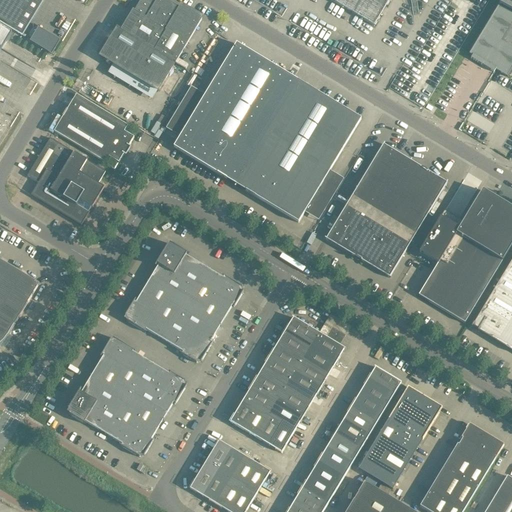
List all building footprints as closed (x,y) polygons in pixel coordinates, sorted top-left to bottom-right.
[(0,0),(0,22),(13,31),(30,3),(31,0),(0,0)] [(180,7),(178,11),(158,0),(157,0),(157,1),(154,0),(145,0),(137,13),(136,12),(124,32),(117,28),(101,54),(159,89),(175,63),(201,20),(180,7)] [(332,0),(374,25),(389,0),(332,0)] [(511,0),(501,0),(499,4),(470,53),(472,55),(496,69),(507,76),(511,68),(511,0)] [(0,47),(2,48),(8,40),(12,32),(0,25),(0,47)] [(39,27),(30,41),(52,54),(60,40),(39,27)] [(227,179),(228,177),(237,182),(236,185),(299,81),(237,43),(206,93),(181,134),(174,147),(227,179)] [(236,185),(238,183),(247,188),(246,191),(298,223),(306,210),(331,169),(344,148),(361,119),(299,81),(236,185)] [(167,126),(181,134),(206,93),(191,85),(167,126)] [(124,131),(128,126),(76,95),(54,131),(106,163),(109,157),(119,163),(134,137),(124,131)] [(27,176),(38,183),(31,195),(81,226),(105,187),(104,187),(98,184),(106,172),(50,138),(27,176)] [(376,218),(411,161),(383,144),(349,201),(376,218)] [(447,183),(427,171),(427,172),(420,168),(421,167),(411,161),(376,218),(413,240),(447,183)] [(344,177),(331,169),(306,210),(319,218),(344,177)] [(426,283),(419,295),(465,323),(466,321),(503,261),(511,245),(511,207),(483,190),(461,226),(456,223),(442,215),(419,252),(438,263),(426,283)] [(349,201),(326,239),(390,278),(413,240),(376,218),(349,201)] [(157,264),(159,265),(174,275),(186,255),(187,254),(188,254),(172,244),(172,245),(168,246),(156,264),(157,265),(157,264)] [(206,267),(186,255),(174,275),(195,287),(207,267),(206,267)] [(0,344),(3,342),(4,341),(5,339),(6,338),(7,337),(8,335),(39,284),(0,260),(0,344)] [(511,260),(472,325),(475,327),(475,326),(479,329),(478,331),(480,332),(481,331),(511,350),(511,260)] [(149,281),(148,281),(168,293),(184,304),(195,287),(174,275),(159,265),(149,281)] [(207,268),(207,267),(195,287),(184,304),(201,314),(213,294),(223,278),(207,268)] [(234,307),(244,292),(243,291),(242,287),(224,275),(223,276),(224,276),(223,278),(213,294),(233,305),(234,306),(234,307)] [(148,282),(136,302),(155,314),(168,293),(148,281),(147,282),(148,282)] [(162,339),(162,340),(174,320),(184,304),(168,293),(155,314),(146,329),(162,339)] [(221,325),(233,305),(213,294),(201,314),(221,326),(221,325)] [(145,331),(146,329),(155,314),(136,302),(135,301),(134,300),(125,316),(126,316),(127,320),(126,320),(145,332),(145,331)] [(220,326),(221,326),(201,314),(184,304),(174,320),(194,333),(210,342),(220,326)] [(350,326),(330,314),(325,322),(346,335),(348,330),(350,326)] [(292,317),(292,318),(293,318),(286,330),(312,345),(319,333),(292,317)] [(163,340),(183,352),(194,333),(174,320),(162,340),(163,341),(163,340)] [(340,346),(346,335),(325,322),(319,333),(340,346)] [(286,330),(278,343),(304,359),(312,345),(286,330)] [(181,354),(196,363),(197,362),(201,361),(201,362),(213,343),(212,343),(210,342),(194,333),(183,352),(182,353),(181,353),(181,354)] [(344,349),(345,350),(346,349),(340,346),(319,333),(312,345),(338,361),(344,349)] [(102,355),(104,356),(123,367),(132,352),(133,350),(134,350),(115,339),(111,340),(101,355),(102,355)] [(278,343),(270,357),(295,372),(304,359),(278,343)] [(304,359),(329,374),(338,361),(312,345),(304,359)] [(149,362),(132,352),(123,367),(111,388),(127,398),(138,381),(150,361),(149,361),(149,362)] [(92,376),(91,375),(91,376),(111,388),(123,367),(104,356),(92,376)] [(270,357),(261,371),(287,386),(295,372),(270,357)] [(295,372),(321,388),(329,374),(304,359),(295,372)] [(150,362),(150,361),(138,381),(158,393),(169,374),(150,362)] [(401,383),(375,367),(374,367),(375,368),(368,379),(394,395),(401,383)] [(261,371),(253,384),(279,400),(287,386),(261,371)] [(175,404),(187,386),(186,385),(185,381),(170,372),(169,374),(158,393),(174,403),(175,404)] [(287,386),(313,402),(321,388),(295,372),(287,386)] [(91,376),(81,393),(97,402),(117,415),(127,398),(111,388),(91,376),(90,376),(91,376)] [(394,395),(368,379),(360,393),(386,408),(394,395)] [(174,403),(158,393),(138,381),(127,398),(144,408),(164,420),(164,419),(174,403)] [(253,384),(245,398),(258,406),(270,413),(279,400),(253,384)] [(279,400),(304,415),(313,402),(287,386),(279,400)] [(408,387),(359,469),(393,490),(437,417),(436,417),(440,411),(434,407),(436,404),(427,399),(427,398),(408,387)] [(80,391),(68,410),(69,410),(70,414),(69,415),(85,424),(85,423),(86,422),(97,402),(81,393),(80,392),(80,391)] [(386,408),(360,393),(352,407),(378,422),(386,408)] [(106,435),(106,434),(122,444),(132,428),(144,408),(127,398),(117,415),(105,435),(106,435)] [(243,430),(258,406),(245,398),(230,422),(243,430)] [(304,415),(279,400),(270,413),(283,421),(296,429),(304,415)] [(86,422),(105,434),(105,435),(117,415),(97,402),(86,422)] [(258,406),(243,430),(256,437),(270,413),(258,406)] [(378,422),(352,407),(343,420),(369,436),(378,422)] [(163,420),(164,420),(144,408),(132,428),(151,440),(163,420)] [(269,445),(283,421),(270,413),(256,437),(269,445)] [(369,436),(343,420),(335,434),(361,450),(369,436)] [(283,421),(269,445),(282,453),(296,429),(283,421)] [(429,491),(420,506),(429,511),(463,511),(503,447),(504,445),(470,424),(462,438),(463,438),(459,445),(458,444),(429,491)] [(132,428),(122,444),(122,445),(121,445),(121,446),(139,457),(140,456),(144,455),(144,456),(154,441),(153,440),(153,441),(151,440),(132,428)] [(361,450),(335,434),(327,448),(353,463),(361,450)] [(219,441),(204,465),(217,473),(232,449),(219,441)] [(353,463),(327,448),(319,461),(344,477),(353,463)] [(232,449),(217,473),(230,480),(245,456),(232,449)] [(245,456),(230,480),(243,488),(257,464),(245,456)] [(344,477),(319,461),(310,475),(336,491),(344,477)] [(147,468),(140,464),(137,469),(143,473),(147,468)] [(257,464),(243,488),(256,496),(270,472),(257,464)] [(190,489),(203,496),(217,473),(204,465),(190,489)] [(203,496),(216,504),(230,480),(217,473),(203,496)] [(336,491),(310,475),(302,489),(328,504),(336,491)] [(511,511),(511,478),(507,476),(485,511),(511,511)] [(216,504),(228,511),(243,488),(230,480),(216,504)] [(389,511),(396,501),(364,482),(346,511),(389,511)] [(228,511),(245,511),(256,496),(243,488),(228,511)] [(294,502),(309,511),(323,511),(328,504),(302,489),(294,502)] [(414,511),(396,501),(389,511),(414,511)] [(309,511),(294,502),(287,511),(309,511)]
